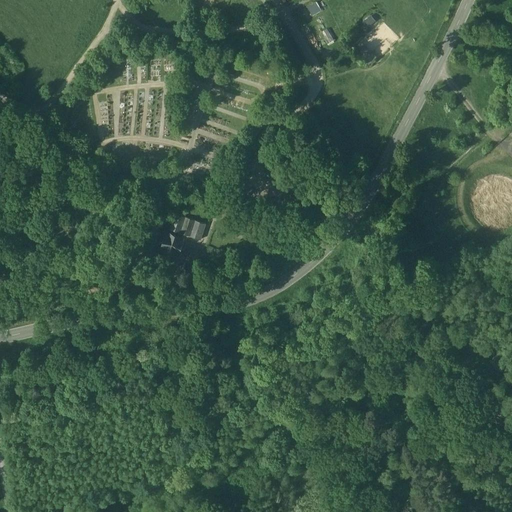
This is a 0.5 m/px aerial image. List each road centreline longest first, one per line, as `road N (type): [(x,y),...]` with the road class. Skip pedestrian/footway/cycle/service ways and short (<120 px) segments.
road 1 (secondary): [(468,0),(367,195),(300,269),(225,304),(0,337)]
road 2 (track): [(0,94),(32,115),(106,29),(244,28),(304,0)]
